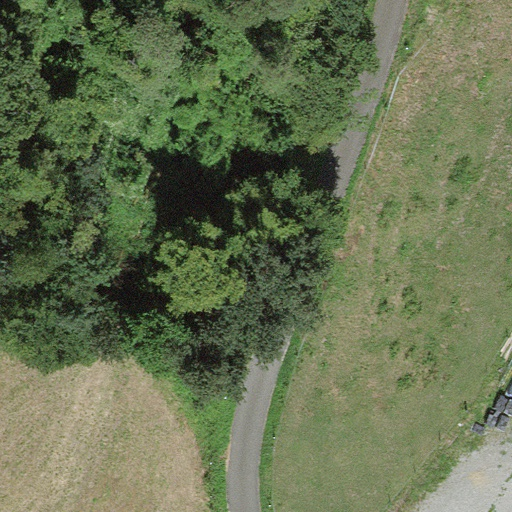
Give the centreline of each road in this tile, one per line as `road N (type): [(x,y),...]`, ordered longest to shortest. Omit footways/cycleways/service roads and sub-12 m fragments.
road 1 (unclassified): [(389,0),(371,79),(253,399),(243,461),(246,511)]
road 2 (unknown): [(404,511),(511,378)]
